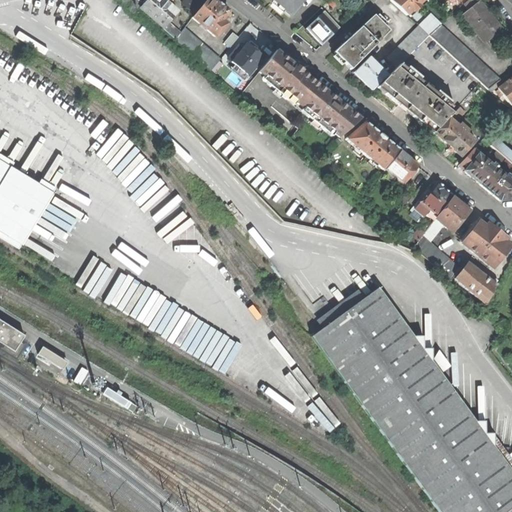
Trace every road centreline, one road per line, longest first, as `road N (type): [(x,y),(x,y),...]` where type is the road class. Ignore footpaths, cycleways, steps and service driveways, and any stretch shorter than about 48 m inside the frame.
road 1 (residential): [(509,224),(314,61)]
road 2 (track): [(103,511),(0,433)]
